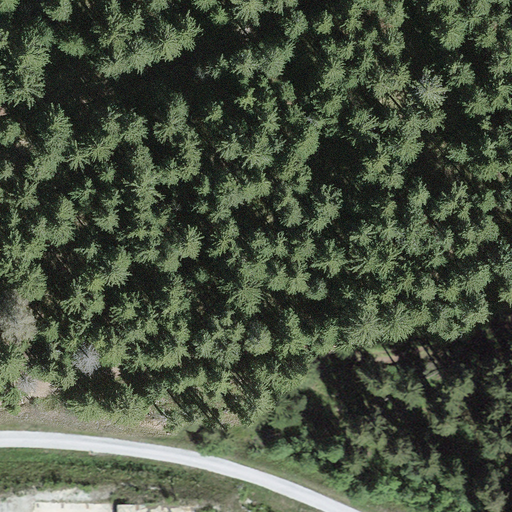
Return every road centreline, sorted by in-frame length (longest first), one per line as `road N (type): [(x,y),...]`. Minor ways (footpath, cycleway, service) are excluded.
road 1 (track): [(511,321),(98,365),(0,418)]
road 2 (unclassified): [(330,511),(277,488),(139,452),(0,446)]
